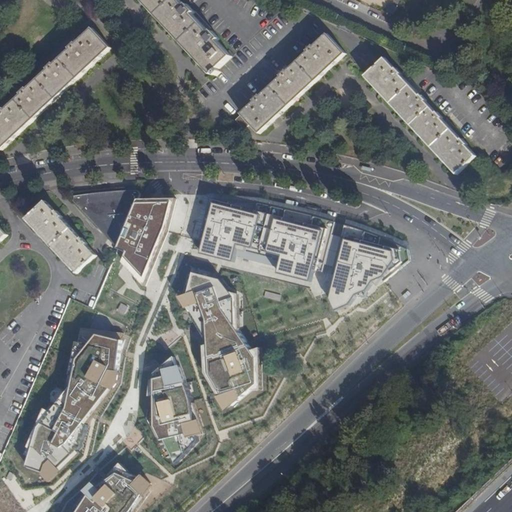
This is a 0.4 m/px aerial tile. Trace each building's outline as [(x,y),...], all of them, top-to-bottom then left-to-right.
[(144,0),(216,74),(235,55),(222,41),(222,40),(216,33),(215,34),(196,14),(197,13),(191,6),(189,7),(182,0),(144,0)] [(0,117),(0,145),(3,149),(112,51),(95,32),(78,47),(77,45),(71,51),(72,52),(56,67),(54,65),(49,70),(51,72),(29,91),(27,90),(22,95),(23,97),(7,111),(6,109),(0,114),(0,115),(1,117),(0,117)] [(240,115),(259,134),(342,55),(324,35),(312,47),(311,45),(304,51),(306,53),(285,72),(284,72),(278,76),(280,77),(259,98),(257,97),(252,102),(253,103),(240,115)] [(384,61),(365,79),(455,175),(473,159),(464,148),(465,147),(460,141),(459,142),(439,121),(441,120),(435,114),(434,115),(422,102),(424,101),(419,96),(418,97),(398,75),(399,74),(394,69),(393,70),(384,61)] [(115,247),(120,246),(128,227),(130,224),(140,200),(142,196),(138,191),(75,197),(74,201),(115,247)] [(149,286),(171,234),(181,198),(140,200),(116,257),(149,286)] [(49,201),(29,219),(80,275),(99,257),(88,245),(89,244),(86,240),(84,241),(64,218),(65,217),(61,212),(59,213),(49,201)] [(239,259),(243,243),(258,246),(266,215),(218,203),(206,251),(239,259)] [(274,253),(286,256),(282,274),(317,282),(329,230),(282,219),(274,253)] [(0,242),(9,234),(0,224),(0,242)] [(400,252),(353,239),(337,300),(343,309),(356,303),(362,294),(372,290),(379,281),(391,276),(402,259),(400,252)] [(226,278),(198,272),(190,304),(208,343),(209,373),(223,395),(263,383),(262,357),(244,333),(242,295),(226,278)] [(368,304),(354,317),(364,328),(378,316),(368,304)] [(336,339),(347,329),(342,324),(332,334),(336,339)] [(126,340),(102,334),(78,359),(70,393),(43,426),(29,468),(39,472),(54,475),(86,446),(93,425),(105,407),(124,380),(126,340)] [(212,435),(183,353),(150,376),(151,423),(181,468),(212,435)] [(511,404),(511,377),(498,391),(511,404)] [(242,443),(269,417),(257,404),(230,431),(242,443)] [(86,497),(76,511),(138,511),(164,485),(124,456),(86,497)] [(429,458),(415,471),(423,480),(437,466),(429,458)]
